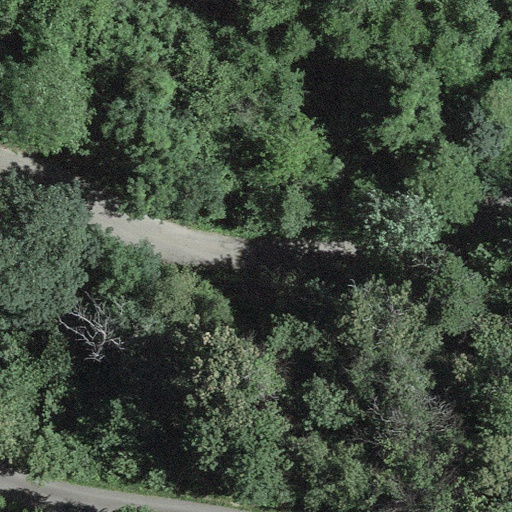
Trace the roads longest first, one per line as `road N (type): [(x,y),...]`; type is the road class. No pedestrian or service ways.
road 1 (unclassified): [(511,207),(466,247),(390,260),(154,242),(0,173)]
road 2 (unclassified): [(0,475),(154,511)]
